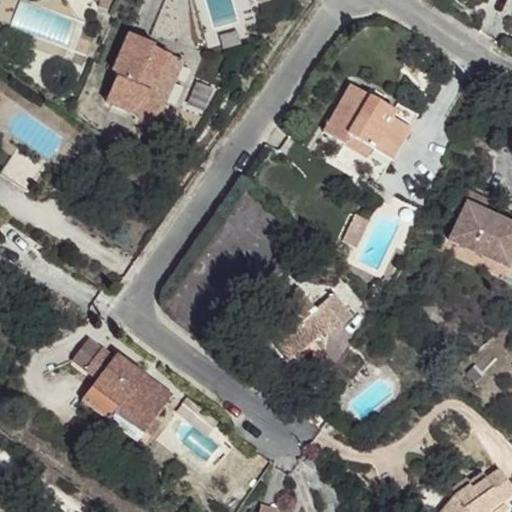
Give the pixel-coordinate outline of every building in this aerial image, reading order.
[(161,44),(131,33),(116,70),(122,74),(112,103),(131,112),(150,129),(168,109),(156,92),(161,84),(166,87),(176,60),(159,51),(161,44)] [(185,64),(176,60),(166,87),(161,84),(156,92),(168,109),(185,64)] [(399,113),(352,88),(327,139),(346,150),(350,140),(374,153),(396,169),(414,136),(394,123),(399,113)] [(424,120),(403,106),(399,113),(394,123),(414,136),(424,120)] [(374,153),(350,140),(346,150),(369,161),(374,153)] [(3,170),(27,186),(38,171),(14,155),(3,170)] [(449,222),(460,225),(470,206),(476,194),(463,189),(449,222)] [(511,271),(511,226),(470,206),(460,225),(451,245),(511,273),(511,271)] [(345,298),(320,281),(312,292),(336,311),(345,298)] [(305,298),(282,283),(267,300),(272,305),(259,324),(268,332),(261,343),(275,354),(298,326),(308,332),(316,321),(324,326),(336,311),(312,292),(305,298)] [(308,332),(298,326),(275,354),(285,362),(308,332)] [(170,396),(118,356),(95,389),(121,409),(117,419),(144,438),(170,396)] [(121,409),(95,389),(84,408),(110,427),(117,419),(121,409)] [(144,438),(117,419),(110,427),(137,447),(144,438)] [(509,487),(496,469),(485,474),(477,467),(461,476),(464,483),(448,491),(428,511),(491,511),(501,505),(497,496),(509,487)]
